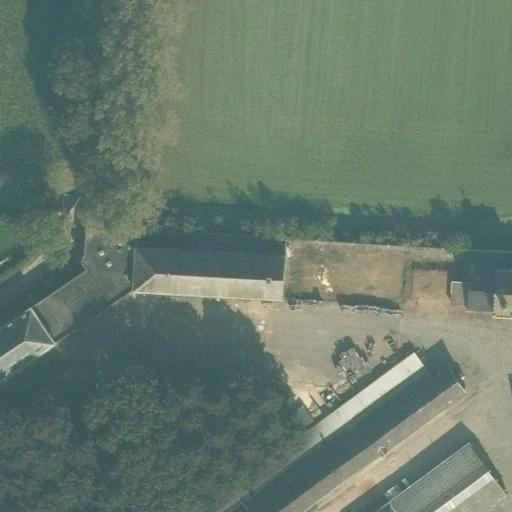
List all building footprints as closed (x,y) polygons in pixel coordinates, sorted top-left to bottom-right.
[(284,255),(136,246),(137,229),(85,226),(83,255),(90,265),(0,326),(0,380),(57,343),(56,342),(133,290),(281,299),(284,255)] [(394,255),(412,256),(413,243),(395,242),(394,255)] [(506,250),(470,248),(468,282),(451,281),(449,304),(467,305),(466,307),(465,307),(465,310),(493,312),(493,311),(511,312),(511,267),(505,267),(506,250)] [(143,296),(143,321),(168,322),(169,296),(143,296)] [(304,511),(466,392),(448,367),(432,378),(413,353),(196,511),(304,511)] [(290,385),(289,354),(275,354),(275,385),(290,385)] [(488,511),(508,497),(468,442),(373,511),(488,511)]
